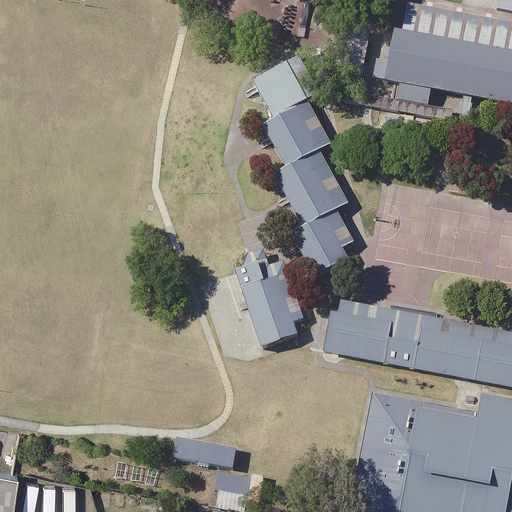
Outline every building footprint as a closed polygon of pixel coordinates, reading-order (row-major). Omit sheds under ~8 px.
[(315,0),(295,0),(294,6),(313,10),(315,0)] [(370,38),(344,33),(336,72),(362,76),(370,38)] [(511,58),(394,37),(385,88),(511,110),(511,58)] [(268,251),(290,294),(338,268),(324,225),(329,222),(300,167),(308,162),(281,112),(289,108),(271,73),(232,94),(256,137),(239,146),(261,185),(250,191),(279,245),(268,251)] [(412,123),(387,122),(386,147),(411,148),(412,123)] [(159,215),(183,295),(219,281),(231,278),(204,194),(197,185),(219,150),(184,126),(142,188),(152,218),(159,215)] [(274,355),(250,279),(210,291),(234,368),(274,355)] [(511,403),(511,364),(300,327),(292,373),(511,411),(511,403)] [(498,511),(511,432),(347,405),(329,511),(498,511)] [(19,435),(0,431),(0,468),(12,471),(19,435)] [(0,475),(0,511),(8,511),(15,478),(0,475)] [(217,510),(223,511),(222,511),(245,511),(251,480),(218,475),(215,492),(220,493),(217,510)] [(76,492),(75,508),(101,509),(102,493),(76,492)]
